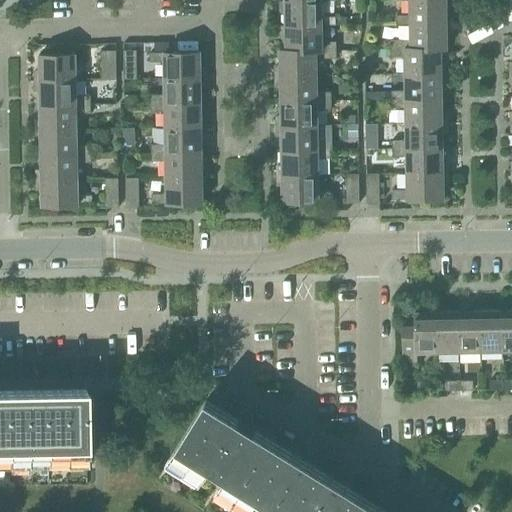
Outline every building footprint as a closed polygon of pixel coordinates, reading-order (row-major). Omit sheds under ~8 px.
[(286,10),(286,24),(286,25),(323,24),(336,24),(336,15),(322,16),(322,0),(294,0),(286,0),(285,0),(279,0),(280,1),(281,1),(281,10),(286,10)] [(397,23),(411,23),(447,22),(447,21),(447,7),(452,7),(452,0),(410,0),(411,14),(397,15),(397,23)] [(391,39),(391,48),(442,47),(442,48),(448,48),(447,32),(452,32),(452,23),(453,23),(453,21),(447,21),(447,22),(411,23),(411,39),(391,39)] [(286,35),(287,49),(337,48),(337,40),(323,41),(323,24),(286,25),(286,24),(280,24),(280,25),(281,25),(281,35),(286,35)] [(405,56),(406,73),(447,72),(447,62),(442,62),(442,48),(442,47),(391,48),(391,57),(405,56)] [(276,65),(276,75),(317,74),(317,58),(337,57),(337,48),(287,49),(280,49),(281,65),(276,65)] [(137,78),(137,49),(124,49),(124,78),(137,78)] [(103,50),(104,78),(116,78),(116,50),(103,50)] [(165,61),(165,77),(206,76),(206,67),(201,67),(201,51),(150,51),(151,61),(165,61)] [(36,70),(36,80),(77,79),(77,62),(91,62),(91,53),(40,54),(40,70),(36,70)] [(392,90),(392,98),(443,97),(442,82),(447,82),(447,72),(406,73),(406,90),(392,90)] [(281,85),(281,100),(332,99),(332,91),(318,91),(317,74),(276,75),(276,85),(281,85)] [(151,94),(151,102),(202,101),(202,86),(207,86),(206,76),(165,77),(165,94),(151,94)] [(40,89),(41,104),(92,103),(91,95),(77,95),(77,79),(36,80),(36,89),(40,89)] [(406,106),(406,123),(448,122),(448,113),(443,113),(443,97),(392,98),(392,107),(406,106)] [(277,116),(277,125),(318,124),(318,108),(332,108),(332,99),(281,100),(282,116),(277,116)] [(165,110),(166,127),(207,126),(207,117),(202,117),(202,101),(151,102),(152,111),(165,110)] [(36,120),(37,129),(78,128),(78,112),(92,111),(92,103),(41,104),(41,120),(36,120)] [(392,139),(393,148),(443,147),(443,131),(448,131),(448,122),(406,123),(407,139),(392,139)] [(282,134),(282,150),(332,149),(332,140),(319,141),(318,124),(277,125),(277,134),(282,134)] [(358,125),(348,125),(348,137),(358,137),(358,125)] [(152,144),(152,152),(203,151),(203,136),(208,135),(207,126),(166,127),(166,144),(152,144)] [(122,128),(122,145),(136,144),(136,127),(122,128)] [(41,138),(42,154),(92,153),(92,144),(78,145),(78,128),(37,129),(37,139),(41,138)] [(407,156),(407,172),(449,172),(449,162),(444,162),(443,147),(393,148),(393,156),(407,156)] [(376,148),(368,149),(368,162),(376,162),(376,148)] [(277,165),(278,174),(319,174),(319,157),(333,157),(332,149),(282,150),(282,165),(277,165)] [(166,160),(166,176),(208,175),(208,166),(203,166),(203,151),(152,152),(152,160),(166,160)] [(37,169),(37,179),(79,178),(78,161),(93,161),(92,153),(42,154),(42,169),(37,169)] [(449,172),(407,172),(407,189),(393,189),(394,198),(444,198),(444,181),(449,181),(449,172)] [(347,173),(347,202),(360,202),(360,173),(347,173)] [(380,201),(380,173),(367,173),(367,202),(380,201)] [(319,174),(278,174),(278,184),(283,184),(283,200),(333,199),(333,190),(319,190),(319,174)] [(208,175),(166,176),(167,193),(153,193),(153,203),(204,202),(203,185),(208,185),(208,175)] [(119,177),(106,178),(107,206),(120,206),(119,177)] [(139,177),(126,177),(127,206),(140,206),(139,177)] [(79,178),(37,179),(38,188),(42,188),(42,204),(93,204),(93,194),(79,194),(79,178)] [(511,308),(502,309),(503,350),(511,349),(511,308)] [(502,309),(480,310),(481,350),(503,350),(502,309)] [(438,351),(437,310),(415,311),(415,319),(403,319),(403,360),(416,359),(415,351),(438,351)] [(459,310),(437,310),(438,351),(460,351),(459,310)] [(480,310),(459,310),(460,351),(481,350),(480,310)] [(511,378),(503,379),(504,389),(511,388),(511,378)] [(504,389),(503,379),(491,379),(491,389),(504,389)] [(416,380),(416,390),(430,390),(430,380),(416,380)] [(460,389),(460,380),(448,380),(448,390),(460,389)] [(474,380),(460,380),(460,389),(474,389),(474,380)] [(0,465),(87,464),(86,424),(85,389),(0,390),(0,465)] [(212,466),(227,475),(216,493),(245,511),(389,511),(206,399),(167,463),(200,484),(212,466)]
